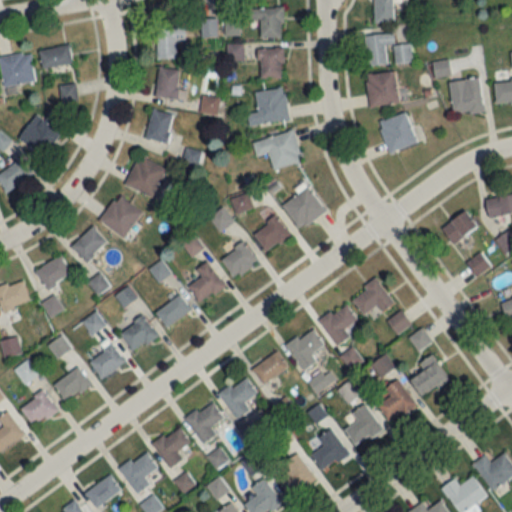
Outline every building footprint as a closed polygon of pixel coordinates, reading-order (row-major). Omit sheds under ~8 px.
[(392,0),(374,0),(374,21),(392,21),(392,0)] [(282,7),(249,7),(249,19),(260,19),(260,37),(282,37),(282,7)] [(225,16),(225,35),(238,35),(238,16),(225,16)] [(201,37),(216,37),(216,18),(201,18),(201,37)] [(176,41),(185,41),(185,27),(156,27),(156,59),(176,59),(176,41)] [(367,66),(387,64),(385,44),(393,43),(392,33),(364,35),(367,66)] [(43,69),(72,62),(68,44),(39,51),(43,69)] [(395,45),(395,61),(410,61),(410,45),(395,45)] [(283,48),(259,48),(259,80),(283,80),(283,48)] [(35,81),(29,51),(0,56),(0,70),(3,87),(35,81)] [(177,90),(178,69),(157,68),(155,98),(185,99),(186,90),(177,90)] [(396,104),(396,73),(367,73),(367,104),(396,104)] [(482,112),(480,78),(449,81),(452,114),(482,112)] [(511,104),(511,79),(494,81),(495,105),(511,104)] [(255,92),(258,112),(247,114),(249,127),(289,120),(283,87),(255,92)] [(200,112),(216,115),(219,98),(202,96),(200,112)] [(65,121),(51,110),(43,120),(35,114),(18,137),(41,154),(65,121)] [(173,115),(152,110),(144,138),(165,144),(173,115)] [(378,121),(387,152),(415,143),(406,112),(378,121)] [(272,169),(301,162),(293,132),(252,141),(256,157),(268,154),(272,169)] [(165,168),(137,156),(125,186),(152,198),(165,168)] [(31,176),(20,159),(0,172),(0,182),(6,192),(31,176)] [(324,212),(308,187),(281,204),(298,229),(324,212)] [(141,214),(119,194),(98,218),(121,237),(141,214)] [(488,217),(511,212),(511,194),(485,199),(488,217)] [(453,244),(476,225),(464,210),(441,229),(453,244)] [(266,252),(289,234),(275,215),(252,233),(266,252)] [(106,241),(92,226),(71,247),(86,261),(106,241)] [(505,254),(511,249),(511,235),(508,230),(495,240),(505,254)] [(258,261),(242,241),(219,259),(236,279),(258,261)] [(490,266),(480,252),(466,262),(476,276),(490,266)] [(34,270),(45,289),(71,274),(60,255),(34,270)] [(187,287),(200,303),(224,285),(206,261),(196,268),(201,276),(187,287)] [(108,286),(100,274),(88,281),(97,294),(108,286)] [(395,306),(375,279),(350,298),(363,315),(376,305),(383,315),(395,306)] [(0,283),(0,307),(25,307),(25,283),(0,283)] [(123,307),(136,297),(127,287),(115,296),(123,307)] [(190,309),(179,294),(155,312),(166,327),(190,309)] [(42,302),(49,316),(62,310),(54,296),(42,302)] [(511,298),(499,303),(505,320),(511,317),(511,298)] [(343,328),(356,321),(346,304),(320,318),(335,347),(350,339),(343,328)] [(82,322),(92,334),(104,324),(94,312),(82,322)] [(388,320),(397,333),(409,324),(401,312),(388,320)] [(119,331),(131,351),(156,337),(145,316),(119,331)] [(304,370),(316,361),(311,355),(324,345),(310,327),(286,347),(304,370)] [(409,337),(416,350),(429,342),(422,329),(409,337)] [(22,355),(17,337),(0,342),(0,343),(5,361),(22,355)] [(57,358),(69,349),(65,343),(55,350),(52,347),(58,342),(56,340),(48,346),(57,358)] [(98,378),(124,365),(114,345),(88,358),(98,378)] [(252,368),(264,385),(288,368),(276,351),(252,368)] [(423,371),(410,380),(422,398),(449,380),(432,354),(418,364),(423,371)] [(37,375),(28,362),(15,370),(23,383),(37,375)] [(90,384),(77,367),(53,385),(66,403),(90,384)] [(238,419),(250,409),(244,402),(257,392),(243,375),(218,395),(238,419)] [(388,421),(414,406),(401,384),(375,399),(388,421)] [(19,410),(35,428),(57,408),(40,390),(19,410)] [(210,426),(222,419),(212,401),(185,417),(202,444),(216,436),(210,426)] [(344,430),(356,446),(381,428),(364,404),(351,412),(357,421),(344,430)] [(152,445),(170,468),(182,458),(177,452),(189,442),(177,426),(152,445)] [(312,452),(319,468),(345,458),(334,429),(318,436),(322,448),(312,452)] [(150,484),(145,475),(157,467),(145,450),(119,468),(136,493),(150,484)] [(314,476),(296,453),(281,466),(286,471),(276,480),(290,497),(314,476)] [(485,455),(472,464),(492,491),(511,476),(511,465),(503,453),(491,463),(485,455)] [(182,493),(195,485),(186,472),(174,480),(182,493)] [(85,491),(96,507),(120,490),(110,475),(85,491)] [(454,479),(441,487),(458,511),(472,511),(469,508),(486,497),(472,477),(459,485),(454,479)] [(227,492),(220,478),(207,484),(214,499),(227,492)] [(268,511),(281,504),(264,478),(251,487),(257,495),(244,504),(249,511),(268,511)] [(140,504),(145,511),(154,511),(161,506),(152,495),(140,504)] [(409,511),(448,511),(441,500),(425,510),(422,503),(409,511)] [(83,511),(74,501),(60,511),(83,511)] [(237,511),(232,502),(217,510),(218,511),(237,511)]
